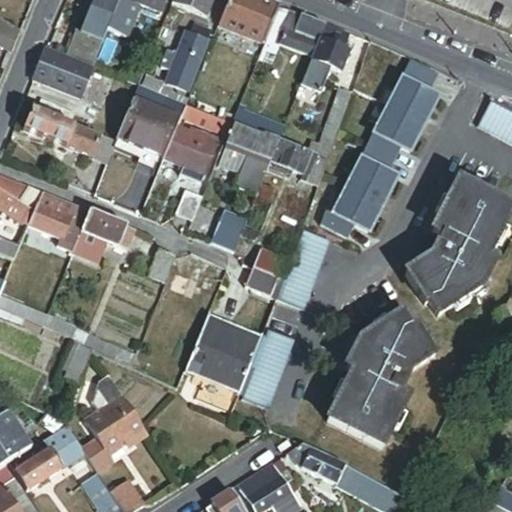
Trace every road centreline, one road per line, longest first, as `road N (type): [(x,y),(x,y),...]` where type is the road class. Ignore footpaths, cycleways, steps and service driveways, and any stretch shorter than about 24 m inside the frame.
road 1 (residential): [(317,0),(511,80)]
road 2 (residential): [(53,0),(0,128)]
road 3 (residential): [(174,511),(280,442)]
